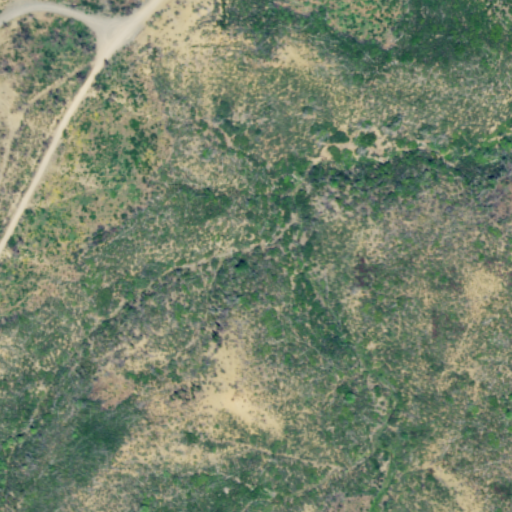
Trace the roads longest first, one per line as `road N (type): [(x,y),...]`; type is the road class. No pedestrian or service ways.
road 1 (track): [(0,253),(92,76),(162,0)]
road 2 (track): [(119,42),(54,8),(0,18)]
